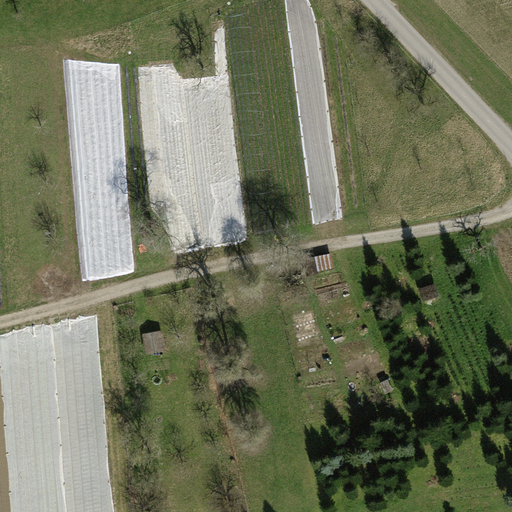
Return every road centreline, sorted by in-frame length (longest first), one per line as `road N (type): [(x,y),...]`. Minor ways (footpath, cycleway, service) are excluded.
road 1 (track): [(0,320),(285,250),(451,225),(511,207)]
road 2 (unclassified): [(371,0),(511,149)]
